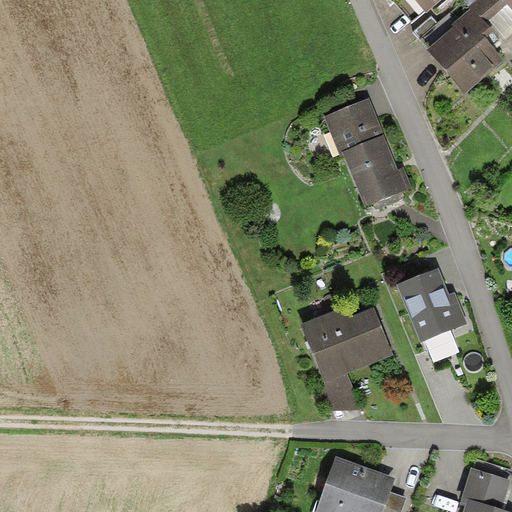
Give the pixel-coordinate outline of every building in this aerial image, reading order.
[(397,0),(395,2),(413,24),(426,13),(428,16),(446,0),(397,0)] [(511,0),(477,0),(468,8),(470,10),(450,28),(452,30),(428,52),(466,95),(507,61),(497,49),(511,35),(511,0)] [(369,101),(323,119),(340,159),(343,158),(364,208),(413,188),(405,169),(398,172),(369,101)] [(440,269),(397,287),(421,344),(425,342),(437,371),(451,366),(449,361),(461,356),(451,332),(468,325),(455,294),(451,295),(440,269)] [(349,310),(301,329),(324,381),(318,383),(330,411),(363,409),(347,372),(392,354),(375,311),(353,320),(349,310)] [(396,479),(337,458),(316,511),(402,511),(407,500),(390,494),(396,479)] [(462,506),(466,507),(464,511),(504,511),(501,511),(510,482),(473,471),(462,506)]
